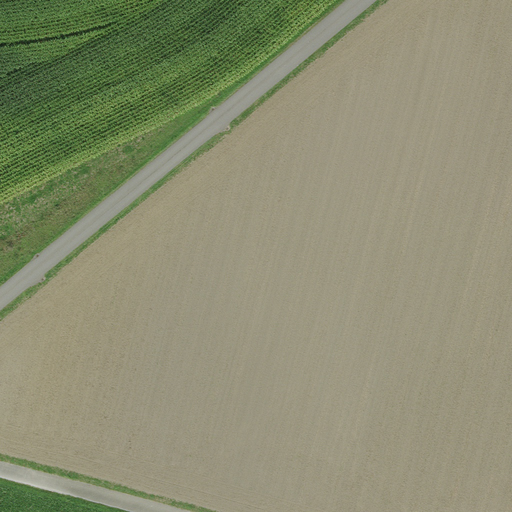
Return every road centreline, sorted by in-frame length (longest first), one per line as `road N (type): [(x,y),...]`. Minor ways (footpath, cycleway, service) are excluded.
road 1 (unclassified): [(367,0),(0,303)]
road 2 (track): [(0,467),(167,511)]
